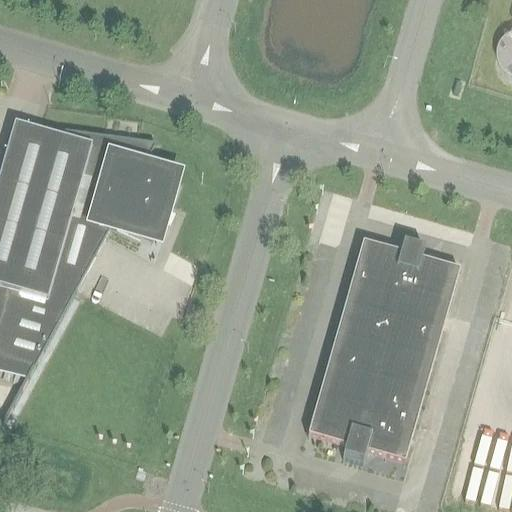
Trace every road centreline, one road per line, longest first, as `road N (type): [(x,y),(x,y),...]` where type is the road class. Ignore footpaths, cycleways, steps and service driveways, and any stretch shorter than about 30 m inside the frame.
road 1 (unclassified): [(177,511),(286,128)]
road 2 (unclassified): [(189,99),(0,46)]
road 3 (unclassified): [(425,0),(381,154)]
road 4 (unclassified): [(511,192),(381,154)]
